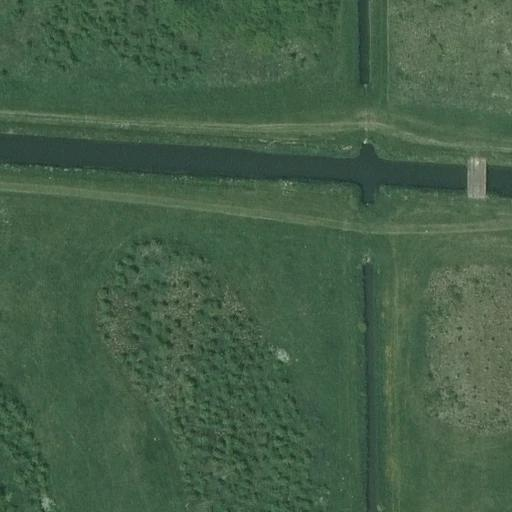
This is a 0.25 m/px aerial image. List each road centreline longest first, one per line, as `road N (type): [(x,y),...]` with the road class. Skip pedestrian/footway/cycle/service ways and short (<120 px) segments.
road 1 (track): [(0,114),(160,126),(372,118),(449,142),(511,149)]
road 2 (track): [(0,190),(511,229)]
